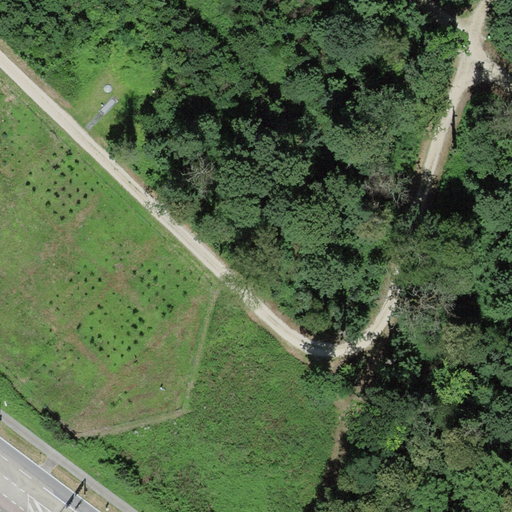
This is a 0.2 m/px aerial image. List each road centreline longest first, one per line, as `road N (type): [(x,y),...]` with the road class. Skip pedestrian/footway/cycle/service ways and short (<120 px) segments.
road 1 (track): [(0,68),(104,167),(294,315),(345,325),(392,310)]
road 2 (track): [(392,310),(491,0)]
road 3 (track): [(411,0),(511,89)]
